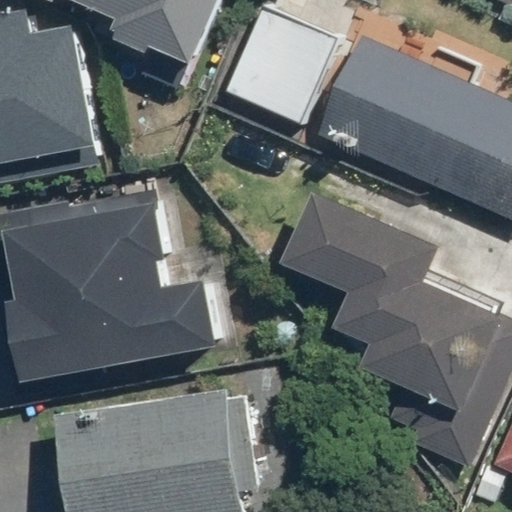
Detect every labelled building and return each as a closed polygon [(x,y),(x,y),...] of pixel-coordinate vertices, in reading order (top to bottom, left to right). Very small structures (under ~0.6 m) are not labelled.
[(54,0),(52,7),(0,26),(0,150),(139,97),(179,0),(54,0)] [(292,0),(352,25),(362,0),(292,0)] [(348,36),(280,6),(242,90),(309,120),(348,36)] [(253,47),(211,29),(193,72),(235,90),(253,47)] [(511,95),(367,32),(324,131),(511,213),(511,95)] [(237,315),(188,185),(121,196),(169,329),(237,315)] [(511,383),(511,311),(433,277),(449,241),(323,186),(291,259),(357,288),(342,322),(379,338),(368,364),(434,392),(414,437),(477,464),(511,383)] [(232,387),(65,412),(79,511),(251,511),(248,490),(267,487),(252,391),(233,394),(232,387)] [(511,434),(502,457),(511,461),(511,434)] [(434,485),(392,437),(368,458),(409,506),(434,485)]
